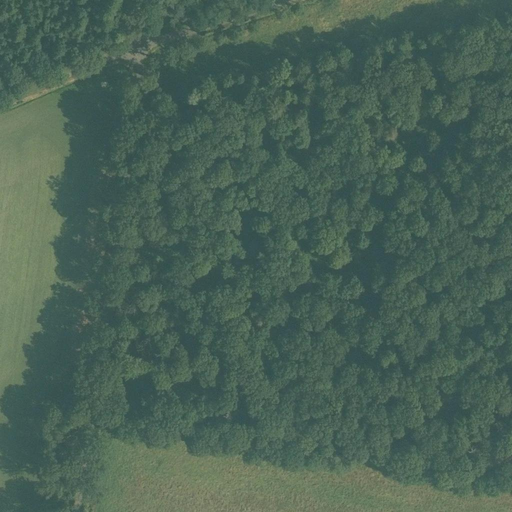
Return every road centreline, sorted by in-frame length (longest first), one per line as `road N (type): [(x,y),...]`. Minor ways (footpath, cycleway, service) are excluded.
road 1 (unclassified): [(76,511),(141,45)]
road 2 (tertiary): [(0,101),(141,45)]
road 3 (tertiary): [(141,45),(282,0)]
